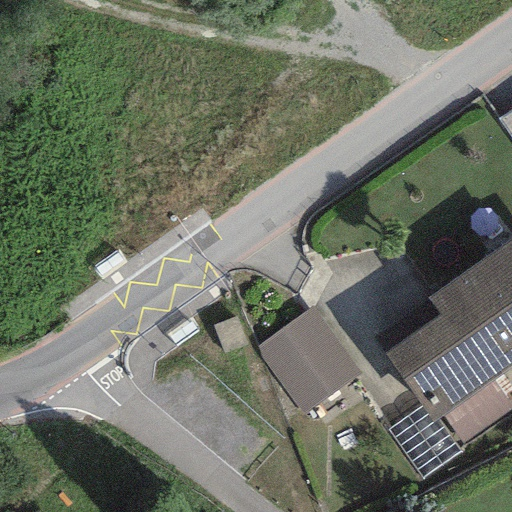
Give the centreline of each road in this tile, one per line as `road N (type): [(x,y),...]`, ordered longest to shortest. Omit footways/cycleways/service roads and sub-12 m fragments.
road 1 (tertiary): [(0,389),(511,47)]
road 2 (track): [(58,0),(453,86)]
